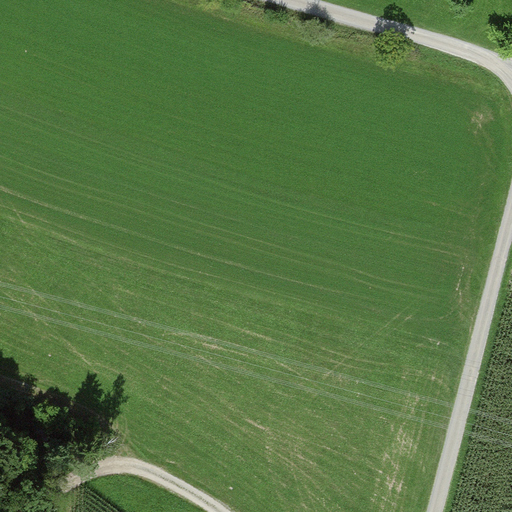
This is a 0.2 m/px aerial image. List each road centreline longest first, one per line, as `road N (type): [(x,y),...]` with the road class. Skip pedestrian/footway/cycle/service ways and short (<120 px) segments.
road 1 (track): [(511,212),(435,511)]
road 2 (track): [(296,0),(468,51),(511,74)]
road 3 (track): [(0,390),(110,439),(146,466)]
road 4 (track): [(27,511),(102,468),(146,466)]
